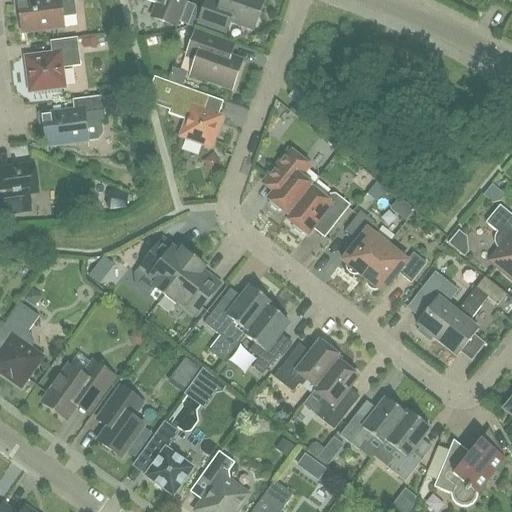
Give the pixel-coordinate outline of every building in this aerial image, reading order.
[(25,2),(16,3),(18,19),(20,19),(23,40),(24,40),(23,31),(49,28),(49,30),(64,28),(63,18),(76,16),(74,0),(47,0),(48,1),(25,4),(25,2)] [(145,0),(157,4),(152,18),(174,26),(175,26),(185,0),(145,0)] [(264,2),(257,0),(222,0),(220,4),(208,0),(206,0),(199,23),(226,33),(230,21),(254,29),(264,2)] [(236,47),(219,41),(196,32),(187,56),(197,59),(191,75),(233,90),(242,62),(231,59),(236,47)] [(81,66),(77,39),(51,42),(52,54),(25,58),(30,93),(65,89),(63,69),(81,66)] [(204,110),(209,97),(155,78),(151,87),(155,101),(171,107),(168,115),(185,121),(179,138),(209,148),(213,146),(223,117),(204,110)] [(296,88),(288,97),(298,105),(305,96),(296,88)] [(103,97),(73,101),(74,114),(50,117),(50,115),(40,116),(43,136),(45,136),(47,153),(48,153),(47,144),(75,140),(75,143),(87,142),(88,147),(89,147),(89,141),(98,140),(103,134),(102,124),(107,124),(103,97)] [(286,219),(286,220),(312,187),(318,179),(299,163),(301,160),(289,151),(263,184),(274,193),(268,200),(271,203),(271,206),(277,211),(281,210),(288,216),(286,219)] [(212,173),(226,168),(221,156),(207,161),(212,173)] [(0,215),(31,211),(28,195),(38,193),(34,165),(0,169),(0,215)] [(377,182),(368,194),(377,201),(386,189),(377,182)] [(323,215),(335,225),(350,206),(335,195),(327,195),(324,199),(311,189),(312,187),(286,220),(294,226),(294,230),(300,235),(304,234),(307,236),(323,215)] [(486,224),(497,233),(496,234),(495,236),(494,237),(493,239),(493,240),(493,242),(493,244),(494,245),(495,247),(496,248),(497,250),(498,251),(500,251),(491,262),(511,279),(511,216),(500,206),(486,224)] [(342,262),(347,265),(347,267),(347,268),(347,270),(348,271),(349,273),(350,274),(351,275),(353,275),(354,275),(356,276),(357,275),(359,275),(363,278),(387,246),(374,236),(378,232),(377,228),(373,224),(374,223),(361,213),(345,232),(358,242),(342,262)] [(165,297),(194,260),(182,251),(180,254),(171,248),(170,249),(163,243),(164,242),(162,240),(139,271),(156,284),(153,288),(165,297)] [(363,278),(367,281),(366,282),(367,284),(367,286),(368,287),(369,288),(370,289),(371,290),(373,291),(374,291),(376,291),(377,291),(379,290),(383,294),(399,274),(411,284),(427,264),(413,254),(407,262),(387,246),(363,278)] [(194,260),(165,297),(176,305),(179,302),(196,316),(220,286),(218,285),(217,286),(210,280),(211,279),(202,272),(205,269),(194,260)] [(506,295),(485,278),(457,313),(435,341),(457,358),(479,330),(469,322),(488,298),(498,306),(506,295)] [(457,313),(447,305),(454,296),(454,292),(438,279),(423,299),(432,306),(416,326),(420,329),(418,332),(430,342),(433,339),(435,341),(457,313)] [(238,326),(247,333),(245,336),(245,337),(271,304),(263,298),(263,294),(257,290),(253,290),(250,288),(232,311),(221,303),(204,324),(223,339),(229,331),(232,333),(238,326)] [(21,303),(0,332),(0,355),(0,356),(2,364),(0,366),(0,372),(21,388),(41,360),(30,352),(33,342),(28,333),(40,317),(21,303)] [(276,313),(269,308),(271,304),(245,337),(255,344),(249,352),(259,359),(252,368),(263,376),(280,354),(270,347),(289,323),(286,321),(286,317),(280,313),(276,313)] [(313,393),(340,359),(332,352),(331,348),(325,344),(322,344),(320,343),(298,369),(288,361),(273,379),(292,394),(298,386),(301,388),(306,382),(315,389),(312,392),(313,393)] [(340,359),(313,393),(323,400),(318,407),(320,409),(314,417),(332,432),(347,413),(337,405),(358,378),(356,376),(355,373),(349,368),(346,368),(338,362),(340,359)] [(87,416),(99,398),(114,378),(94,363),(83,378),(69,367),(43,404),(66,420),(75,408),(87,416)] [(221,392),(223,388),(201,370),(191,384),(205,395),(216,393),(221,392)] [(120,388),(106,408),(96,421),(107,429),(97,442),(121,459),(126,451),(135,457),(151,435),(143,429),(144,427),(133,419),(144,404),(120,388)] [(385,442),(386,443),(409,413),(406,416),(399,410),(399,407),(393,402),(389,402),(386,400),(368,424),(357,415),(340,437),(359,452),(365,444),(368,446),(374,438),(383,446),(385,442)] [(405,483),(422,461),(411,453),(430,429),(427,427),(427,424),(421,419),(417,419),(409,413),(386,443),(395,450),(390,458),(392,460),(386,468),(405,483)] [(165,423),(144,451),(157,461),(145,477),(174,497),(194,469),(167,449),(178,433),(165,423)] [(468,509),(473,506),(476,501),(478,495),(506,460),(502,457),(504,455),(489,430),(466,459),(469,453),(454,441),(434,488),(451,495),(453,501),(456,506),(462,508),(468,509)] [(338,439),(325,460),(336,467),(349,447),(338,439)] [(235,464),(219,453),(201,477),(211,484),(212,488),(195,511),(237,511),(250,495),(231,482),(229,472),(235,464)] [(280,511),(292,496),(274,483),(273,483),(252,511),(280,511)] [(0,511),(32,511),(26,507),(22,511),(15,511),(4,503),(0,508),(0,511)]
